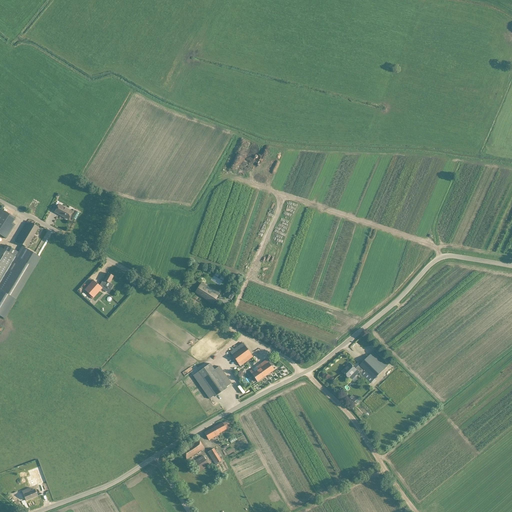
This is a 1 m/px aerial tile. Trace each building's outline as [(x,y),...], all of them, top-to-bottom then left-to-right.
[(69,219),(71,215),(73,212),(59,204),(55,212),(69,219)] [(0,211),(0,235),(6,239),(15,225),(9,221),(12,216),(1,209),(0,211)] [(27,248),(36,232),(39,228),(28,221),(25,225),(16,241),(27,248)] [(0,315),(5,319),(35,268),(41,258),(22,247),(18,252),(17,251),(6,245),(3,249),(1,248),(0,248),(0,315)] [(89,293),(88,294),(92,298),(93,297),(94,298),(102,288),(103,289),(107,292),(112,284),(110,283),(113,276),(108,273),(105,280),(103,279),(100,286),(93,280),(85,290),(89,293)] [(207,286),(201,283),(195,292),(213,304),(216,299),(219,294),(216,292),(215,294),(205,288),(207,286)] [(231,300),(234,295),(226,290),(223,295),(231,300)] [(240,366),(249,360),(253,357),(243,343),(239,346),(230,352),(240,366)] [(388,366),(377,355),(374,352),(360,365),(356,369),(350,363),(347,366),(347,367),(343,372),(349,378),(354,373),(355,374),(358,371),(361,375),(362,374),(371,383),(388,366)] [(250,371),(252,374),(255,378),(258,382),(274,370),(266,360),(250,371)] [(209,399),(214,395),(215,397),(227,388),(227,387),(232,383),(220,366),(214,369),(210,363),(193,376),(209,399)] [(223,423),(204,433),(209,440),(219,435),(218,434),(230,427),(227,421),(223,423)] [(181,450),(187,459),(204,448),(198,439),(181,450)] [(222,461),(220,458),(222,457),(217,448),(215,450),(214,448),(208,452),(215,464),(222,461)] [(193,462),(199,471),(209,465),(203,456),(193,462)] [(14,497),(17,504),(24,501),(24,502),(31,498),(25,485),(39,478),(34,466),(26,470),(27,473),(23,475),(26,481),(22,483),(26,491),(14,497)]
